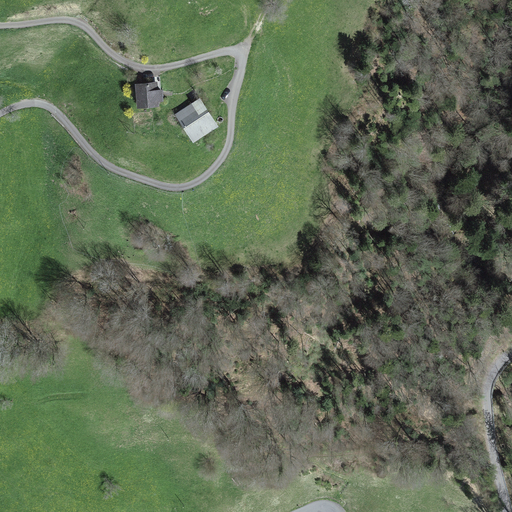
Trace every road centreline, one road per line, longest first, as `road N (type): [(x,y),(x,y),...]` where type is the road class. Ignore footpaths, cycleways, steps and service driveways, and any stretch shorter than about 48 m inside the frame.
road 1 (unclassified): [(0,115),(38,101),(53,107),(95,158),(175,187),(200,179),(224,154),(241,52)]
road 2 (track): [(241,52),(158,68),(127,64),(79,24),(0,23)]
road 3 (unclassified): [(504,511),(486,400),(489,379),(511,354)]
